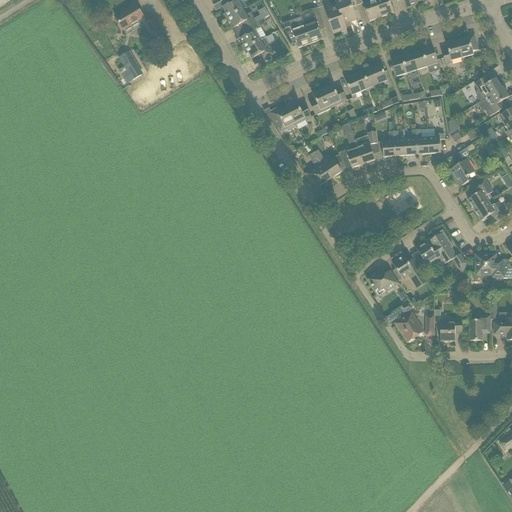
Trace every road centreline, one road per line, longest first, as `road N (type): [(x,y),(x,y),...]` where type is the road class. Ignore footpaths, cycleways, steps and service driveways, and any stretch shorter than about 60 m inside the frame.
road 1 (residential): [(251,93),(256,116),(315,206),(368,181),(427,173),(454,213)]
road 2 (residential): [(251,93),(378,35),(482,5)]
road 3 (track): [(511,410),(414,511)]
